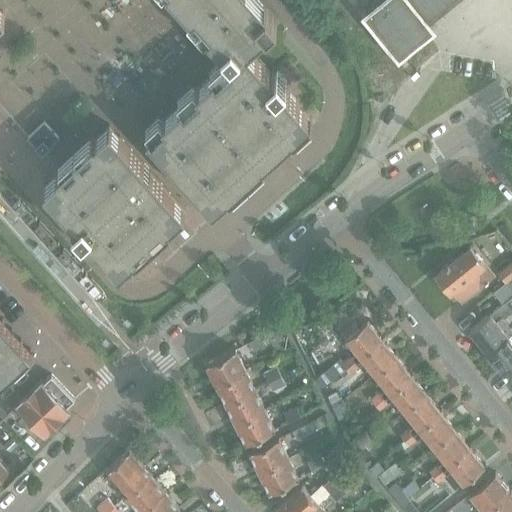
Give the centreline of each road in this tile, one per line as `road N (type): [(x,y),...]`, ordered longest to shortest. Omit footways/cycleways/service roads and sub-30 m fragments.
road 1 (residential): [(0,154),(100,266),(125,281),(164,278),(222,229)]
road 2 (residential): [(511,434),(338,219)]
road 3 (residential): [(125,396),(265,277)]
road 4 (residential): [(314,149),(331,125),(330,89),(273,0)]
road 5 (residential): [(125,396),(159,417),(239,511)]
road 6 (residential): [(338,219),(481,142)]
road 7 (residential): [(15,511),(125,396)]
road 8 (residential): [(222,229),(314,149)]
